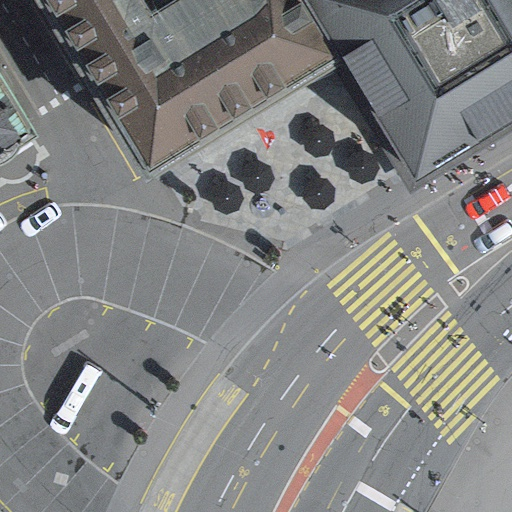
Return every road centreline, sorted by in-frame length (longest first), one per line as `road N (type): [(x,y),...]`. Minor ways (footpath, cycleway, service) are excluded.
road 1 (primary): [(511,201),(423,256),(328,348),(243,468),(224,511)]
road 2 (primary): [(340,511),(440,363),(511,302)]
